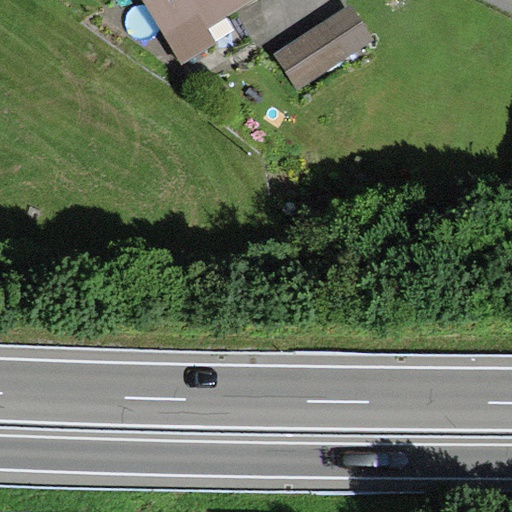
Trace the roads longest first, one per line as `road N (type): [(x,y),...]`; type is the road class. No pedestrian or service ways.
road 1 (trunk): [(511,402),(0,392)]
road 2 (trunk): [(0,453),(511,462)]
